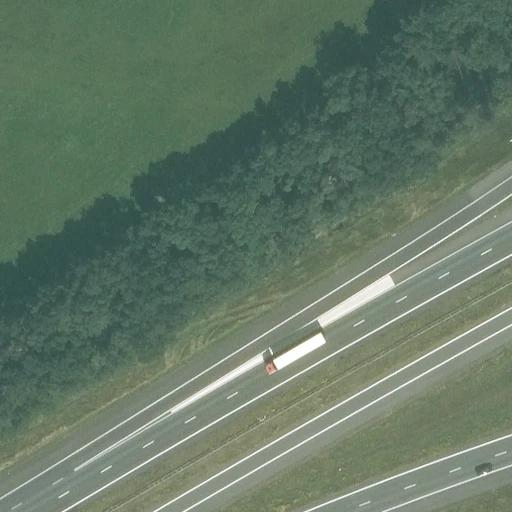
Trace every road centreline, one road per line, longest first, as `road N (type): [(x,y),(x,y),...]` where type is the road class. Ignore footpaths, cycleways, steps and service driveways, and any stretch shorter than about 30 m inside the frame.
road 1 (motorway): [(511,185),(78,478)]
road 2 (motorway): [(511,238),(78,478)]
road 3 (motorway): [(171,511),(511,318)]
road 4 (motorway): [(346,511),(511,451)]
